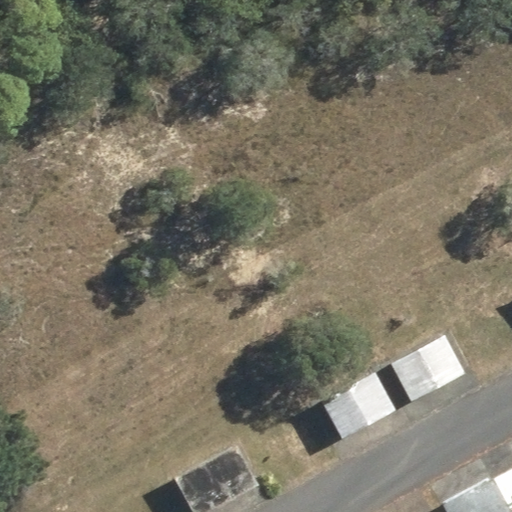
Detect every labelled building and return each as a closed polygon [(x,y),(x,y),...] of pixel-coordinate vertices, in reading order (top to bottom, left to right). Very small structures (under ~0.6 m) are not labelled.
[(394,360),(415,399),(467,372),(446,332),(394,360)] [(317,404),(338,442),(391,413),(370,374),(317,404)] [(171,480),(188,511),(208,511),(252,488),(230,449),(171,480)] [(511,465),(491,477),(508,508),(511,506),(511,465)] [(434,504),(438,511),(496,511),(501,510),(483,478),(434,504)]
